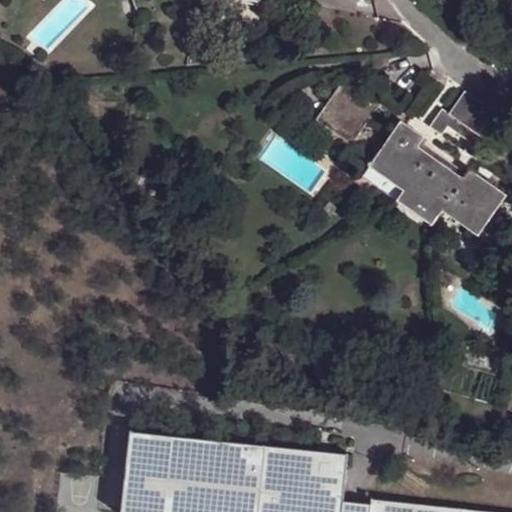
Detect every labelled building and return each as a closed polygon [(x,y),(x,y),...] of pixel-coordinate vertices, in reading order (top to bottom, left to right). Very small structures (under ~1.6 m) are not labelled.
[(378,107),(343,82),(317,120),(352,144),(378,107)] [(464,92),(449,114),(481,137),(497,115),(464,92)] [(481,137),(449,114),(441,109),(429,127),(441,135),(447,127),(469,143),(464,151),(476,160),(488,142),(481,137)] [(399,121),(369,166),(402,190),(437,215),(441,209),(476,235),(505,195),(468,169),(463,176),(417,145),(422,138),(399,121)] [(468,169),(422,138),(417,145),(463,176),(468,169)] [(402,190),(369,166),(363,175),(396,199),(402,190)] [(437,215),(402,190),(396,199),(430,223),(437,215)] [(462,366),(492,374),(497,354),(468,346),(462,366)] [(258,511),(265,447),(131,432),(121,511),(258,511)] [(346,454),(265,447),(258,511),(340,511),(341,503),(346,454)] [(371,499),(370,507),(369,511),(461,511),(462,510),(371,499)] [(369,511),(370,507),(341,503),(340,511),(369,511)]
